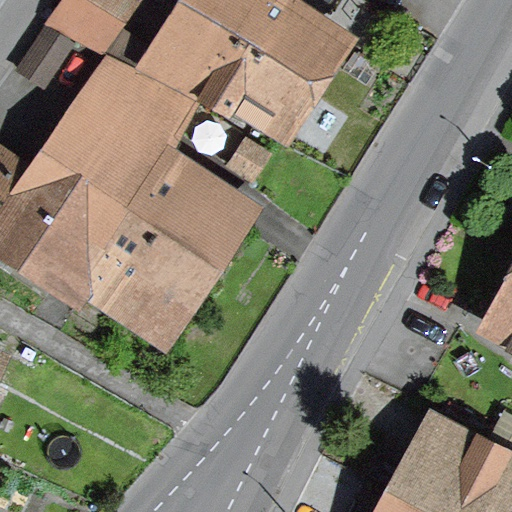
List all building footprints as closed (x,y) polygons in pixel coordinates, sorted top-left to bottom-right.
[(96,48),(128,0),(65,0),(49,24),(96,48)] [(336,42),(325,35),(331,26),(288,0),(192,0),(147,73),(228,113),(233,106),(277,134),(336,42)] [(47,28),(19,70),(43,86),(71,44),(47,28)] [(202,106),(111,61),(48,154),(129,209),(75,289),(96,303),(100,298),(143,326),(146,321),(159,329),(235,220),(212,204),(219,193),(167,158),(202,106)] [(0,242),(57,280),(75,289),(129,209),(48,154),(37,172),(0,146),(0,242)] [(511,290),(492,329),(511,339),(511,290)] [(511,480),(511,458),(445,420),(402,497),(430,511),(511,511),(511,505),(501,499),(511,480)] [(430,511),(402,497),(393,511),(430,511)]
